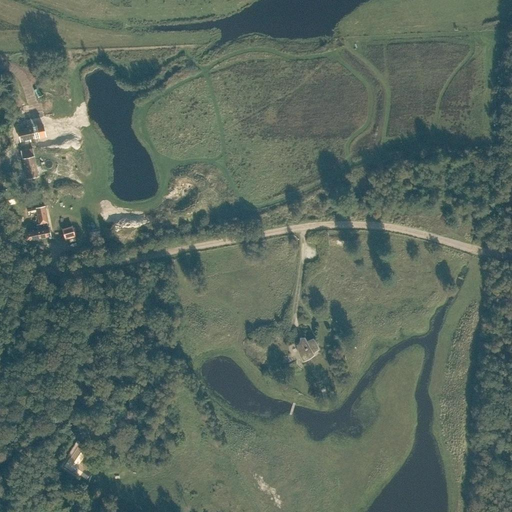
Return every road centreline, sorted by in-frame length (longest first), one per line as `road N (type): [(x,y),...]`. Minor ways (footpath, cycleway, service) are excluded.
road 1 (track): [(78,273),(324,225),(390,228),(511,256)]
road 2 (track): [(78,273),(87,394),(66,425),(0,456)]
